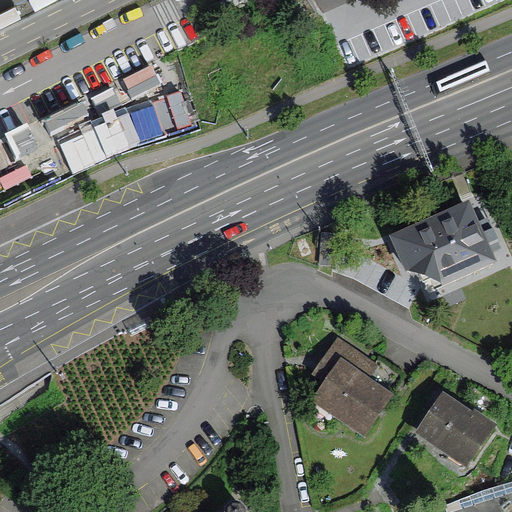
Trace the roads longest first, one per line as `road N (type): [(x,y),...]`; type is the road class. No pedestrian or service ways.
road 1 (primary): [(0,337),(309,186),(511,101)]
road 2 (primary): [(511,51),(0,273)]
road 3 (residential): [(511,388),(310,280),(268,283),(261,332)]
road 4 (residential): [(261,332),(247,374),(204,428),(97,511)]
road 5 (residential): [(261,332),(294,511)]
